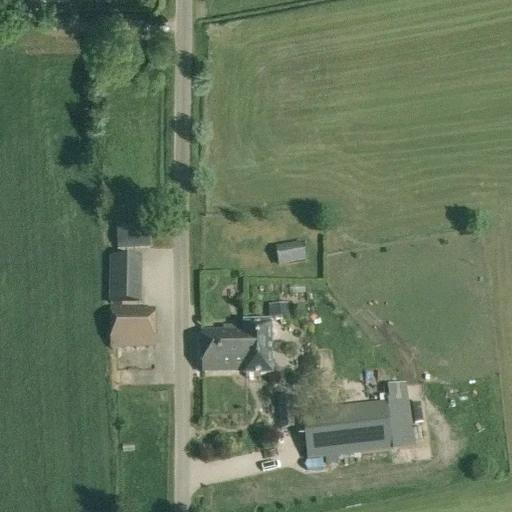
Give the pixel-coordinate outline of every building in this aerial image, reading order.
[(117,251),(140,251),(151,250),(149,224),(115,225),(117,251)] [(304,245),(286,248),(288,264),(306,261),(304,245)] [(142,305),(141,290),(109,290),(109,305),(142,305)] [(289,320),(288,307),(269,308),(270,321),(289,320)] [(109,311),(110,350),(156,349),(155,310),(109,311)] [(269,323),(245,324),(245,379),(272,378),(270,328),(269,328),(269,323)] [(245,379),(245,324),(245,330),(237,330),(237,334),(202,335),(203,376),(245,375),(245,379)] [(302,413),(307,463),(416,450),(407,386),(389,387),(391,402),(302,413)] [(293,429),(291,400),(277,401),(279,430),(293,429)]
